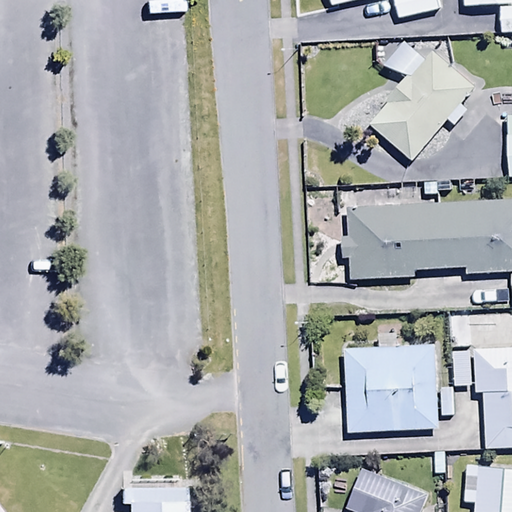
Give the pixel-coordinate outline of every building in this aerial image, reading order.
[(439,13),(435,0),(393,0),(399,22),(439,13)] [(511,0),(463,0),(464,10),(511,7),(511,0)] [(511,9),(500,10),(502,36),(511,35),(511,9)] [(441,129),(447,123),(452,127),(468,109),(463,105),(476,91),(440,53),(413,51),(412,46),(376,45),(376,65),(387,66),(409,78),(385,104),(388,107),(371,126),(417,168),(429,154),(433,158),(451,137),(441,129)] [(511,277),(511,202),(347,209),(348,238),(342,238),(343,262),(351,261),(352,284),(415,282),(414,272),(468,270),(468,279),(511,277)] [(435,348),(345,353),(350,436),(439,432),(435,348)] [(511,350),(475,352),(477,397),(484,397),(486,451),(511,450),(511,350)] [(471,353),(452,353),(453,390),(472,389),(471,353)] [(476,506),(475,511),(511,511),(511,472),(467,469),(463,505),(476,506)] [(422,511),(428,499),(363,471),(346,510),(349,511),(422,511)] [(192,511),(192,491),(116,494),(116,511),(192,511)]
